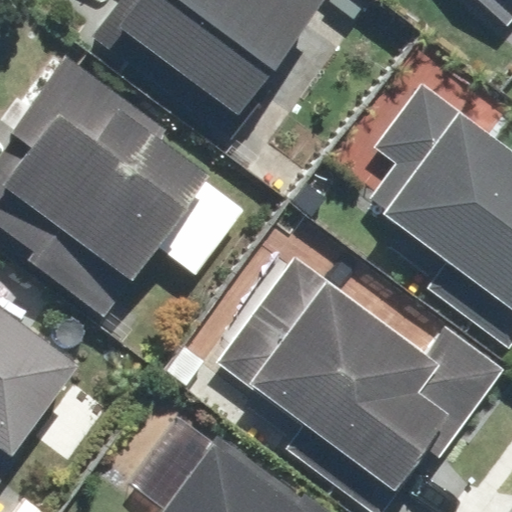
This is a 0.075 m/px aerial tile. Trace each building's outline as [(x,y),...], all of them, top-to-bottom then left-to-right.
[(308,11),(293,0),(106,0),(79,37),(215,138),(308,11)] [(511,0),(458,0),(496,32),(511,13),(511,0)] [(155,137),(48,65),(0,137),(0,236),(20,251),(8,269),(93,326),(194,177),(148,146),(155,137)] [(386,169),(350,218),(426,274),(416,287),(503,350),(511,337),(511,166),(450,121),(454,115),(406,80),(357,148),(386,169)] [(409,349),(276,253),(194,367),(286,434),(273,452),(356,511),(371,511),(430,431),(442,439),(493,367),(429,321),(409,349)] [(0,463),(65,366),(0,322),(0,463)] [(297,511),(187,437),(184,442),(136,511),(297,511)]
